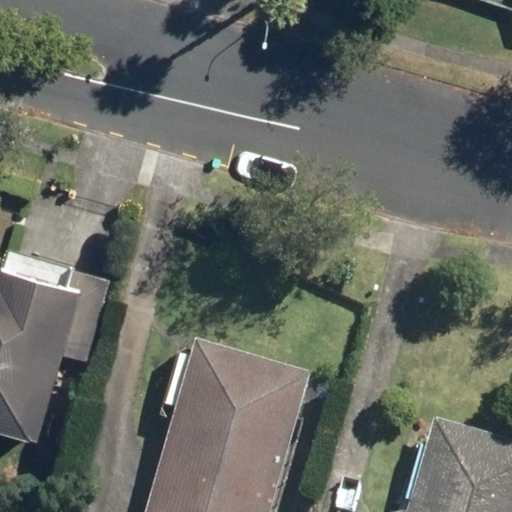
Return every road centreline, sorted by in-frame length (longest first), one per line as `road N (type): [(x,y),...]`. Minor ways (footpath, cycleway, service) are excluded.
road 1 (residential): [(21,0),(184,46),(419,149)]
road 2 (residential): [(419,149),(118,113),(0,81)]
